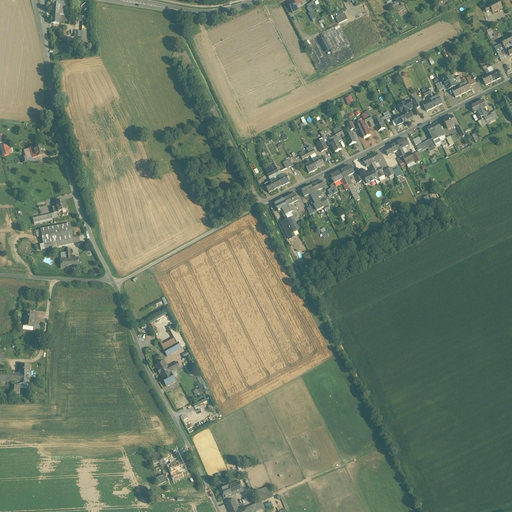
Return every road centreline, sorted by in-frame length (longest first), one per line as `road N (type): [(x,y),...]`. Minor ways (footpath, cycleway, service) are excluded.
road 1 (residential): [(511,79),(261,203)]
road 2 (residential): [(43,30),(72,181),(113,281)]
road 3 (residential): [(113,281),(218,511)]
road 4 (track): [(261,203),(113,281)]
road 5 (track): [(261,203),(186,55)]
road 6 (secondary): [(117,0),(204,14),(255,0)]
